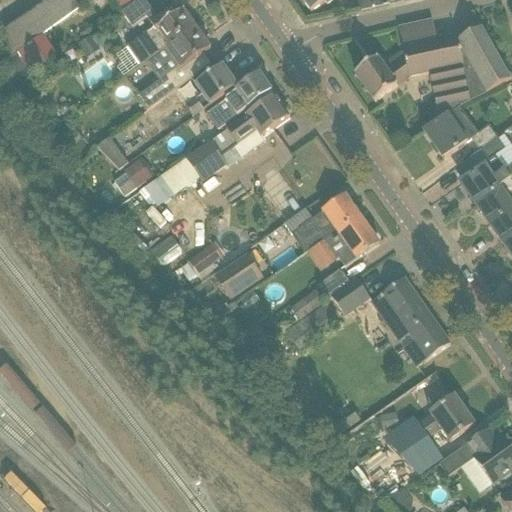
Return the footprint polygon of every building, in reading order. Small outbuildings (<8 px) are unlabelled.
[(28,47),(85,6),(81,0),(53,0),(0,36),(0,48),(9,60),(18,54),(28,47)] [(154,15),(144,0),(123,16),(133,30),(147,20),(154,15)] [(300,0),(311,15),(326,5),(327,7),(337,0),(336,0),(300,0)] [(360,13),(383,8),(381,0),(358,0),(357,0),(360,12),(360,13)] [(127,49),(141,68),(148,63),(149,65),(166,53),(196,31),(184,14),(175,20),(170,12),(151,26),(154,30),(127,49)] [(459,44),(458,41),(438,45),(433,24),(399,32),(405,62),(390,74),(387,70),(384,71),(377,62),(356,77),(376,105),(411,80),(429,76),(437,113),(445,121),(450,118),(460,111),(471,105),(511,82),(483,30),(459,44)] [(166,53),(179,71),(137,100),(147,113),(212,67),(205,57),(211,53),(196,31),(166,53)] [(92,39),(78,48),(88,62),(101,53),(92,39)] [(28,47),(18,54),(33,75),(43,68),(28,47)] [(237,90),(223,69),(196,88),(203,98),(186,109),(194,120),(237,90)] [(259,78),(236,94),(237,95),(236,96),(237,96),(208,117),(219,132),(272,95),(259,76),(258,77),(259,78)] [(290,121),(290,120),(275,99),(161,182),(145,193),(158,212),(174,200),(201,181),(204,187),(227,170),(228,172),(266,144),(264,140),(290,121)] [(71,115),(71,111),(69,107),(64,106),(60,109),(60,114),(63,117),(67,118),(71,115)] [(425,135),(445,162),(469,146),(468,145),(450,118),(445,121),(425,135)] [(481,153),(498,141),(491,130),(479,138),(473,142),(481,153)] [(54,137),(52,134),(42,141),(49,150),(54,147),(54,137)] [(506,152),(498,141),(481,153),(488,164),(490,163),(496,159),(506,152)] [(111,142),(98,150),(118,176),(121,174),(130,167),(111,142)] [(490,163),(493,168),(488,171),(487,169),(462,187),(476,207),(511,181),(511,168),(505,173),(499,164),(496,159),(490,163)] [(125,174),(126,176),(119,181),(128,194),(136,189),(138,191),(156,178),(143,161),(125,174)] [(490,227),(511,211),(511,181),(476,207),(490,227)] [(292,237),(304,229),(318,249),(325,244),(361,220),(346,200),(313,222),(306,212),(285,227),(292,237)] [(504,247),(511,241),(511,211),(490,227),(504,247)] [(325,244),(336,262),(339,262),(344,270),(380,247),(361,220),(325,244)] [(155,258),(162,268),(182,253),(174,243),(155,258)] [(198,278),(214,267),(216,266),(206,252),(189,265),(198,278)] [(220,275),(237,300),(255,287),(238,263),(220,275)] [(197,278),(188,267),(181,272),(189,284),(197,278)] [(331,298),(350,285),(341,271),(317,288),(328,303),(332,300),(331,298)] [(331,298),(332,300),(345,318),(370,301),(356,281),(351,285),(350,285),(331,298)] [(451,347),(405,282),(371,305),(399,345),(409,337),(414,344),(403,351),(416,371),(451,347)] [(304,303),(293,312),(301,323),(312,315),(304,303)] [(327,307),(301,326),(287,336),(300,354),(310,348),(340,326),(327,307)] [(257,327),(243,337),(253,351),(267,341),(257,327)] [(433,410),(453,399),(439,375),(414,390),(422,405),(428,401),(433,410)] [(416,451),(441,434),(449,446),(475,428),(455,400),(429,418),(430,420),(417,429),(418,430),(406,437),(416,451)] [(400,430),(397,415),(381,419),(384,433),(400,430)] [(495,487),(507,479),(511,475),(511,452),(507,446),(501,450),(489,433),(440,468),(448,480),(475,461),(495,487)] [(404,472),(371,489),(378,502),(410,485),(404,472)] [(396,511),(412,511),(414,501),(407,491),(390,502),(396,511)] [(511,511),(511,495),(502,502),(509,511),(511,511)]
